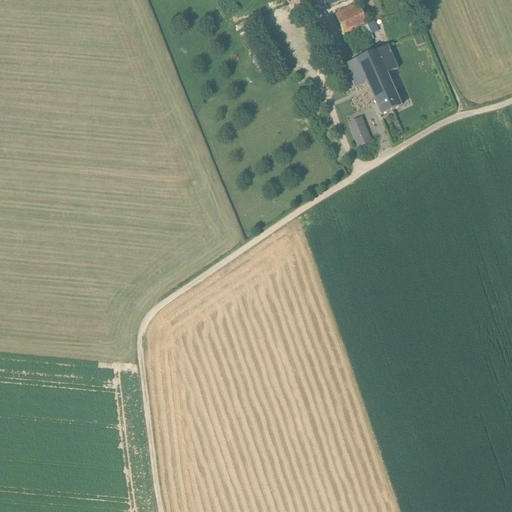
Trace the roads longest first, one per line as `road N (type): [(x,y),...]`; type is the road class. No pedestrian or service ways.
road 1 (track): [(162,511),(144,394),(144,325),(169,299),(376,161)]
road 2 (unclassified): [(376,161),(449,119),(511,101)]
road 3 (track): [(462,115),(416,0)]
